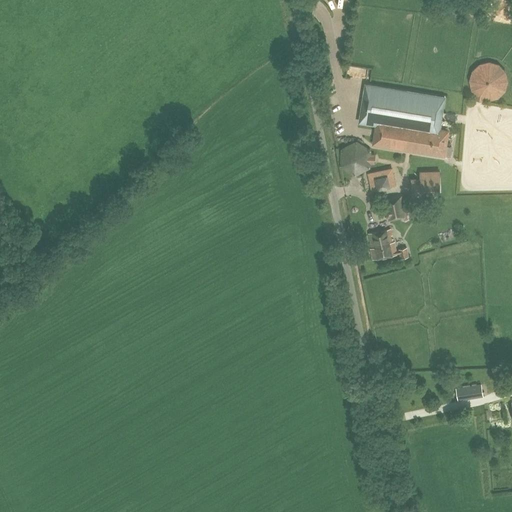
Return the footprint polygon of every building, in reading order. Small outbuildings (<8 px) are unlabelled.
[(479,64),(471,71),(469,80),(471,90),(478,97),(487,100),(497,97),(504,91),(507,81),(504,72),(498,64),(488,62),(479,64)] [(366,85),(360,122),(377,125),(374,144),(445,156),(449,130),(440,129),(445,98),(366,85)] [(371,164),(372,153),(372,149),(357,140),(341,148),(340,166),(355,176),(371,168),(371,164)] [(372,190),(378,189),(378,190),(391,188),(391,186),(397,185),(392,168),(372,172),(369,175),(372,190)] [(440,197),(440,178),(440,170),(420,171),(420,178),(411,179),(412,198),(440,197)] [(389,220),(408,217),(403,194),(385,198),(389,220)] [(399,253),(401,258),(408,256),(407,248),(398,250),(399,250),(397,250),(395,241),(394,241),(391,228),(370,232),(373,247),(372,248),(374,258),(399,253)] [(459,399),(483,395),(482,384),(457,388),(459,399)]
